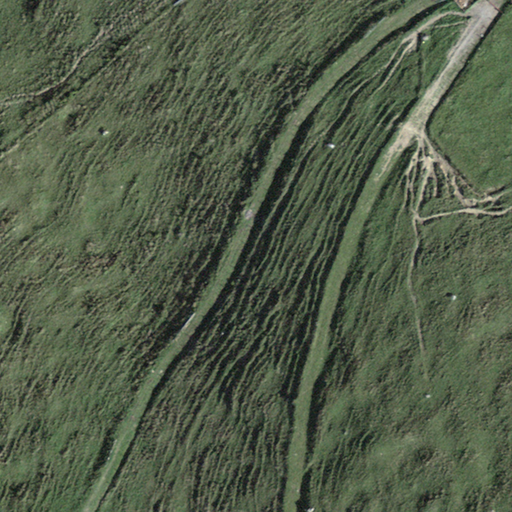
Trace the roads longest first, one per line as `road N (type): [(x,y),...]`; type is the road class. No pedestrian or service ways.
road 1 (track): [(119,466),(154,379),(228,276),(264,177),(312,91),(423,0)]
road 2 (track): [(290,511),(323,332),(363,211),(493,0)]
